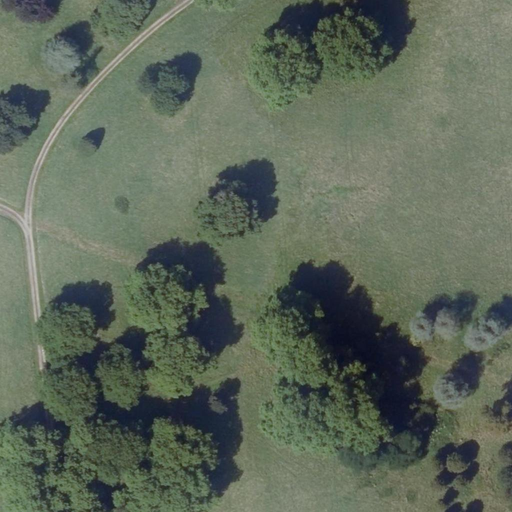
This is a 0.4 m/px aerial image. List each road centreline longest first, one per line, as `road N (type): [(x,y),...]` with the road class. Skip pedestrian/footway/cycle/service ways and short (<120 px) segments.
road 1 (unclassified): [(24,223),(56,511)]
road 2 (unclassified): [(24,223),(29,180),(60,120),(185,0)]
